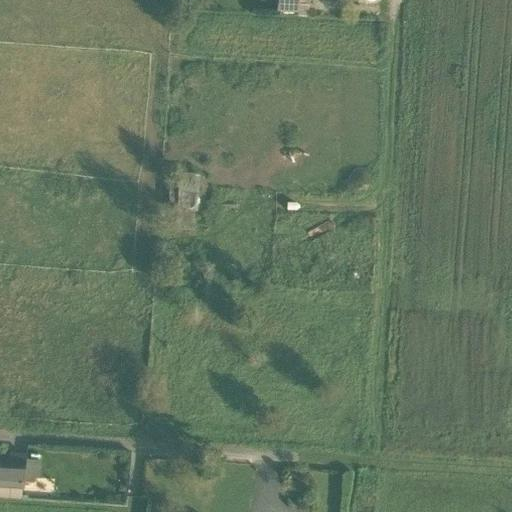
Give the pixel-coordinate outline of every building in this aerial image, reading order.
[(200,208),(201,175),(178,174),(177,207),(200,208)] [(11,488),(23,489),(23,484),(25,462),(25,456),(9,456),(9,459),(13,458),(11,488)] [(0,487),(11,489),(11,488),(13,458),(9,459),(0,458),(0,487)] [(25,462),(23,484),(33,484),(33,480),(39,480),(40,462),(25,462)] [(0,499),(22,501),(23,489),(11,488),(11,489),(0,487),(0,499)]
